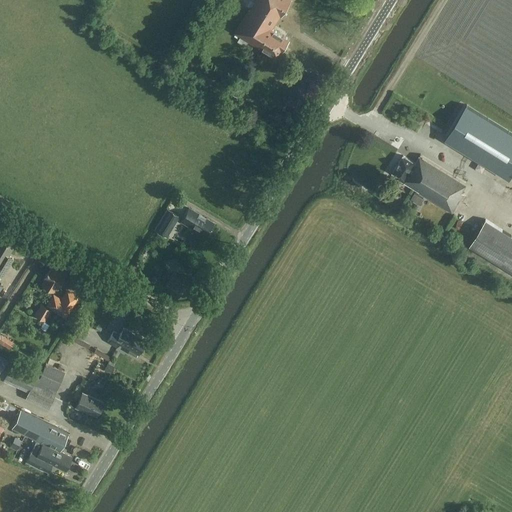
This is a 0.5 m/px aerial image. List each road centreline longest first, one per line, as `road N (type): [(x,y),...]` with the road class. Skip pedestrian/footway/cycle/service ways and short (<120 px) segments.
road 1 (tertiary): [(189,327),(392,0)]
road 2 (unclassified): [(189,327),(0,209)]
road 3 (tertiary): [(74,511),(189,327)]
